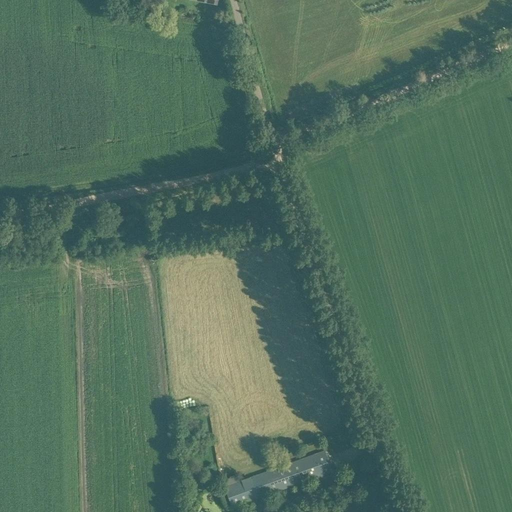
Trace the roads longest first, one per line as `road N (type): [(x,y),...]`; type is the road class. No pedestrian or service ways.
road 1 (track): [(0,218),(215,177),(511,41)]
road 2 (unclassified): [(396,511),(273,153),(233,0)]
